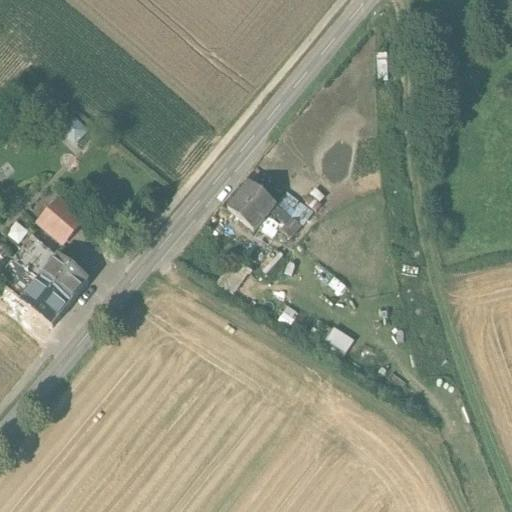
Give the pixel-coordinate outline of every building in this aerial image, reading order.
[(275,207),(249,185),(227,212),(238,221),(234,226),(241,231),(244,226),(253,234),(275,207)] [(71,234),(51,218),(41,229),(61,246),(71,234)] [(291,220),(280,232),(290,240),(300,228),(291,220)] [(32,247),(18,265),(31,275),(43,260),(49,253),(36,243),(32,247)] [(58,261),(49,253),(43,260),(53,268),(58,261)] [(53,268),(41,283),(69,306),(87,284),(58,261),(53,268)] [(213,286),(229,297),(245,273),(228,262),(213,286)] [(1,286),(0,287),(13,298),(31,275),(18,265),(5,281),(1,286)] [(69,306),(41,283),(23,305),(51,328),(69,306)] [(340,359),(351,343),(331,329),(319,345),(340,359)]
